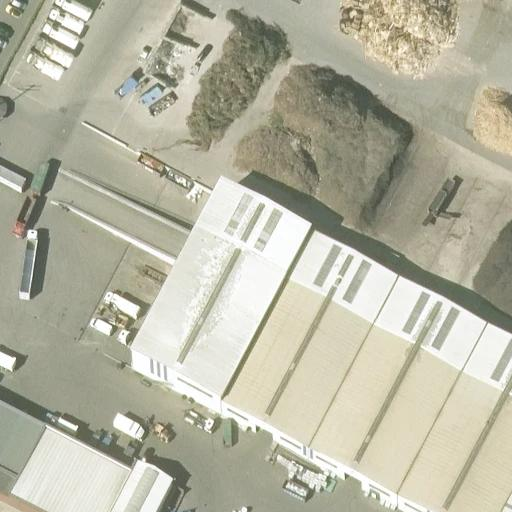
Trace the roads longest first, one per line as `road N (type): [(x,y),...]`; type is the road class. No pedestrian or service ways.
road 1 (unknown): [(0,358),(331,511)]
road 2 (unknown): [(217,0),(511,156)]
road 3 (unknown): [(134,0),(35,170),(0,258)]
